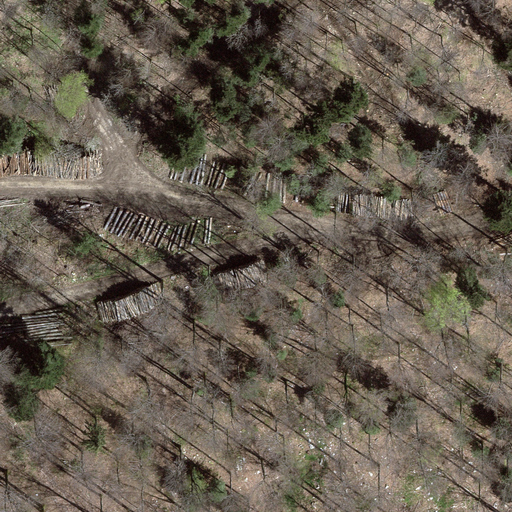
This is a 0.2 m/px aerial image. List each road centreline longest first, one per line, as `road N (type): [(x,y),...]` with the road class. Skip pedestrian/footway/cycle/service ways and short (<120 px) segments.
road 1 (track): [(511,210),(395,236),(138,189),(0,186)]
road 2 (track): [(321,223),(0,315)]
road 3 (track): [(138,189),(102,123),(70,0)]
